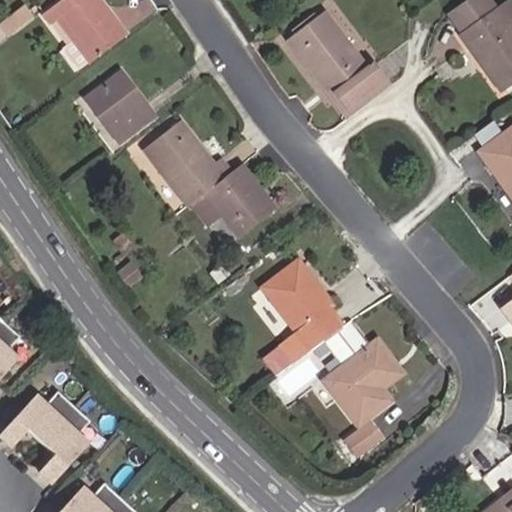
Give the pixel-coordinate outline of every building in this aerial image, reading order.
[(91,61),(124,36),(97,0),(61,0),(43,13),(50,23),(57,18),(91,61)] [(496,9),(491,13),(481,0),(468,0),(451,12),(465,32),(460,35),(502,93),(511,85),(511,31),(496,9)] [(496,9),(489,0),(481,0),(491,13),(496,9)] [(511,30),(511,5),(508,0),(507,0),(496,9),(511,31),(511,30)] [(0,28),(6,36),(32,17),(24,6),(0,23),(0,28)] [(327,96),(333,93),(350,116),(388,88),(370,64),(365,68),(323,13),(286,42),(327,96)] [(120,142),(153,117),(120,72),(86,98),(120,142)] [(327,96),(345,119),(350,116),(333,93),(327,96)] [(232,173),(224,178),(214,166),(180,122),(145,150),(188,206),(191,204),(205,193),(221,215),(238,236),(273,209),(241,166),(232,173)] [(511,198),(511,129),(479,154),(511,198)] [(232,173),(221,160),(214,166),(224,178),(232,173)] [(191,204),(207,225),(221,215),(205,193),(191,204)] [(122,253),(132,246),(122,234),(113,242),(122,253)] [(297,333),(331,306),(297,263),(263,289),(297,333)] [(130,286),(140,278),(130,265),(119,273),(130,286)] [(511,276),(510,278),(511,280),(511,299),(500,309),(511,324),(511,276)] [(0,379),(17,361),(7,351),(20,338),(0,319),(0,379)] [(343,330),(361,354),(330,377),(344,395),(338,400),(357,426),(390,401),(382,390),(372,377),(392,362),(377,342),(373,345),(355,321),(343,330)] [(382,390),(402,375),(392,362),(372,377),(382,390)] [(330,377),(324,381),(338,400),(344,395),(330,377)] [(87,446),(77,437),(90,423),(57,393),(44,407),(35,398),(0,435),(0,436),(12,447),(27,431),(55,456),(39,473),(51,484),(87,446)] [(358,455),(381,438),(371,424),(347,441),(358,455)] [(133,511),(103,484),(90,498),(81,489),(59,511),(133,511)] [(507,511),(511,508),(511,492),(499,503),(505,511),(507,511)] [(511,511),(511,508),(507,511),(505,511),(499,503),(486,511),(511,511)]
